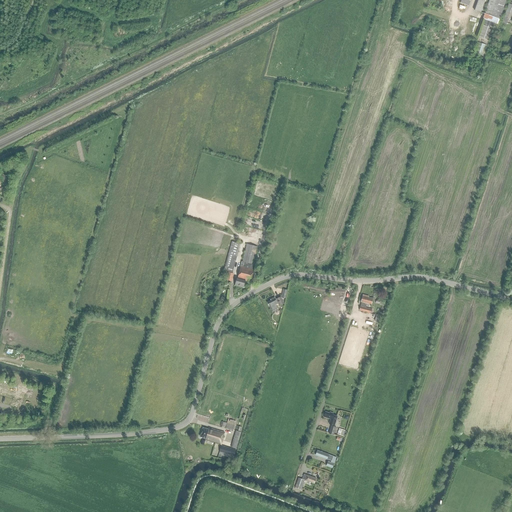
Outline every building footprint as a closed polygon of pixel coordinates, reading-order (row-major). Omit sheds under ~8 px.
[(477,0),(474,10),(481,12),(484,0),(477,0)] [(489,0),(484,13),(483,19),(485,20),(495,23),(498,24),(499,19),(505,0),(489,0)] [(503,18),(509,20),(511,11),(511,4),(509,3),(503,18)] [(483,25),(478,37),(489,41),(493,28),(495,23),(485,20),(483,25)] [(477,42),(473,55),(483,59),(487,45),(477,42)] [(224,270),(232,273),(240,243),(232,241),(224,270)] [(252,269),(257,247),(247,244),(242,261),(241,266),(240,266),(237,278),(236,278),(234,285),(243,288),(245,280),(251,282),(254,270),(252,269)] [(371,304),(373,298),(367,297),(367,296),(363,295),(361,302),(359,310),(370,313),(371,309),(366,307),(367,303),(371,304)] [(280,306),(284,304),(280,296),(275,299),(274,297),(270,299),(271,300),(267,302),(269,307),(270,307),(270,308),(270,309),(272,312),(278,309),(276,306),(275,306),(275,304),(277,303),(278,302),(280,306)] [(330,419),(329,424),(334,426),(337,417),(333,415),(333,413),(329,412),(329,413),(325,412),(324,417),(330,419)] [(228,419),(225,428),(233,430),(236,421),(228,419)] [(241,432),(240,432),(242,427),(237,426),(231,447),(236,449),(241,432)] [(223,436),(224,432),(208,428),(208,429),(203,428),(200,437),(205,438),(205,440),(221,445),(224,436),(223,436)] [(337,434),(340,435),(344,436),(346,431),(339,428),(337,434)] [(219,451),(234,456),(236,450),(221,445),(219,451)] [(334,463),(336,457),(317,450),(315,455),(331,461),(331,462),(328,461),(326,466),(332,468),(333,463),(334,463)] [(304,474),(302,479),(304,480),(314,483),(316,478),(304,474)] [(295,487),(301,490),(304,480),(302,479),(298,478),(295,487)]
